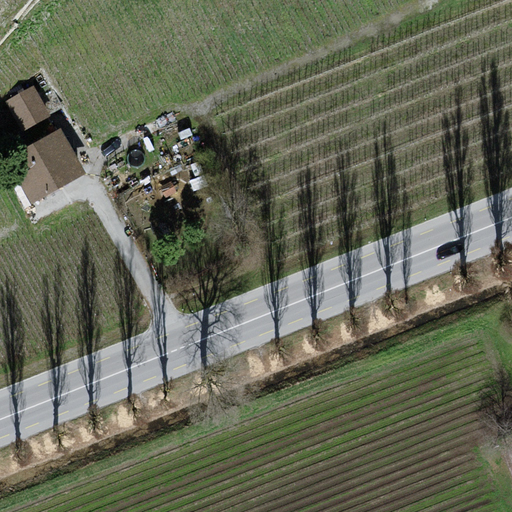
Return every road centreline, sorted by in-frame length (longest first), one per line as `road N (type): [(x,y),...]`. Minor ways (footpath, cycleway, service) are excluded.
road 1 (primary): [(0,420),(511,218)]
road 2 (track): [(432,0),(98,155),(96,197)]
